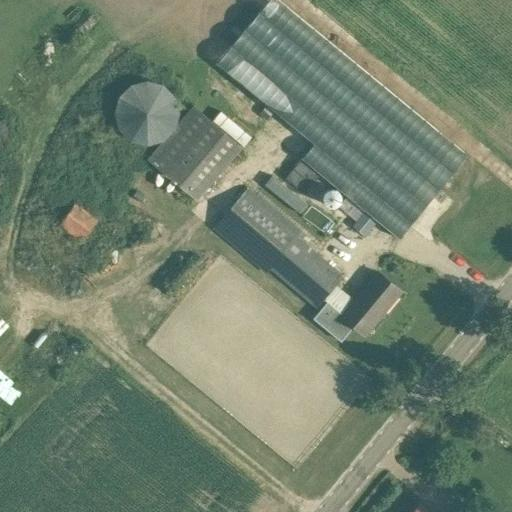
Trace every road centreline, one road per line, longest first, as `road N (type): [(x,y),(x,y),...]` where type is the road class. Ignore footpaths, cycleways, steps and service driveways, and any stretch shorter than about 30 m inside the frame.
road 1 (track): [(204,0),(120,47),(60,105),(32,167),(8,258),(25,291),(95,336),(308,511)]
road 2 (tertiary): [(330,511),(511,286)]
